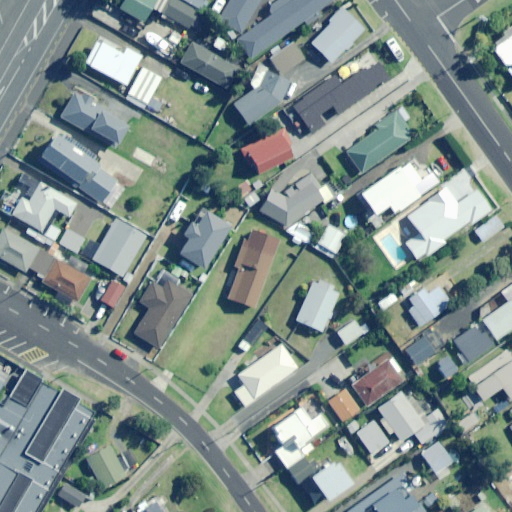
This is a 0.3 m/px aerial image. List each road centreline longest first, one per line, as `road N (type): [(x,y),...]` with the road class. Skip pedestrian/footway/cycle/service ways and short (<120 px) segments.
road 1 (residential): [(0,305),(166,404),(256,511)]
road 2 (tertiary): [(419,33),(511,164)]
